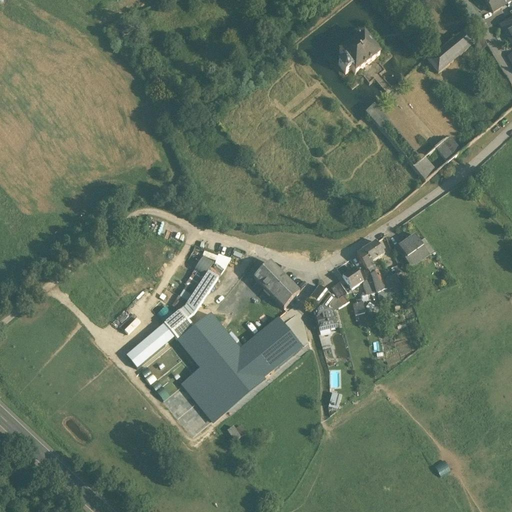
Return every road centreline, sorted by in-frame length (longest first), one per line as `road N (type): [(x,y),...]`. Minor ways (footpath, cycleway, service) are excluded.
road 1 (residential): [(511,127),(367,246),(312,272),(150,212),(0,324)]
road 2 (secondary): [(102,511),(0,415)]
road 3 (unknown): [(329,402),(323,307),(330,263)]
